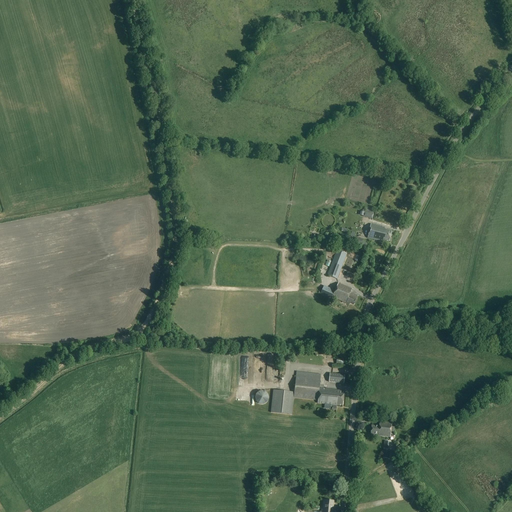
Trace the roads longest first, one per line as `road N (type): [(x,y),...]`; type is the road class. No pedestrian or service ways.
road 1 (unclassified): [(342,511),(369,303),(459,134),(511,68)]
road 2 (track): [(0,416),(74,355),(133,334),(150,316),(174,246),(161,134)]
road 3 (track): [(161,134),(131,0)]
